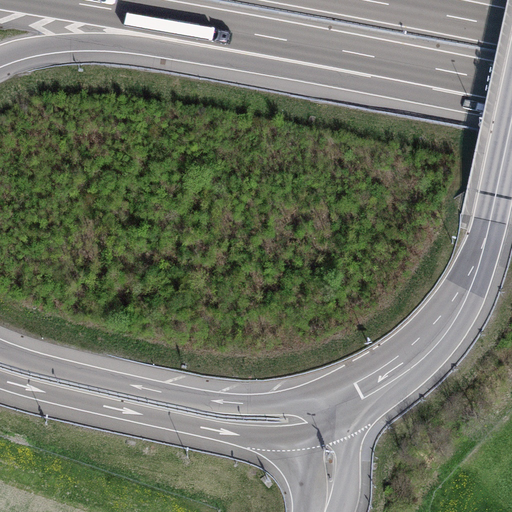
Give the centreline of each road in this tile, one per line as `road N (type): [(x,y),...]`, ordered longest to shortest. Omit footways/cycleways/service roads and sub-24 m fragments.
road 1 (motorway): [(0,59),(90,43),(344,52)]
road 2 (motorway): [(328,407),(193,399),(0,348)]
road 3 (motorway): [(48,0),(344,52)]
road 4 (motorway): [(0,380),(265,438)]
road 5 (secondary): [(489,220),(472,275),(437,331),(328,407)]
road 6 (motorway): [(344,52),(511,85)]
road 7 (motorway): [(511,28),(366,0)]
